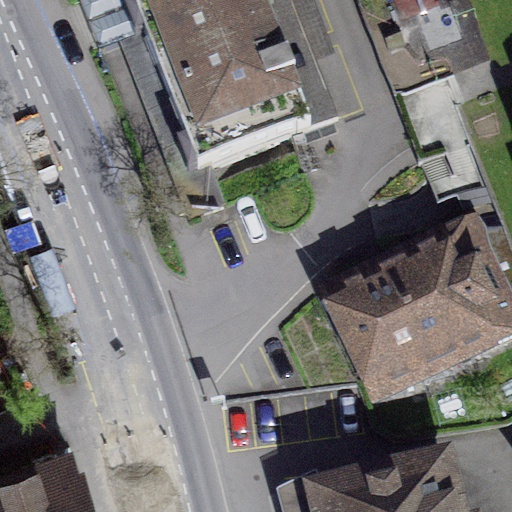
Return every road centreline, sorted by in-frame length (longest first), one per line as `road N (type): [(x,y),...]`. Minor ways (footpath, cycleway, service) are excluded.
road 1 (residential): [(332,0),(390,130),(143,387)]
road 2 (primary): [(143,387),(0,14)]
road 3 (unknown): [(362,159),(511,100)]
road 4 (primary): [(177,511),(143,387)]
